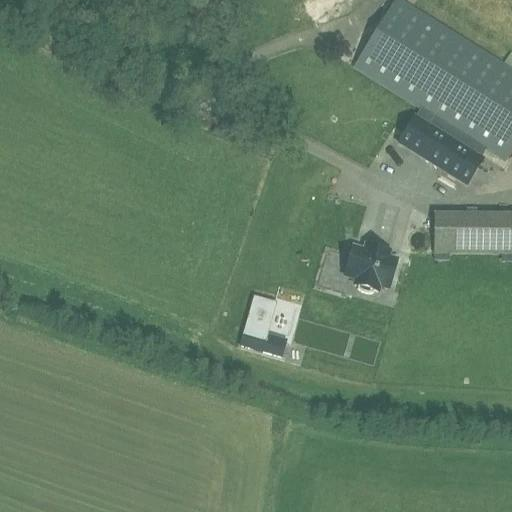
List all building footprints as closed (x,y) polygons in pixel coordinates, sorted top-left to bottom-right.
[(206,26),(221,0),(200,0),(190,16),(206,26)] [(248,14),(243,16),(252,41),(257,39),(268,35),(308,21),(300,0),(288,0),(282,2),(248,14)] [(511,151),(511,69),(415,10),(398,0),(394,0),(352,69),(504,163),(511,151)] [(413,117),(397,144),(466,188),(483,161),(413,117)] [(511,255),(511,219),(433,219),(433,255),(511,255)] [(343,278),(355,282),(353,286),(357,287),(356,290),(359,293),(368,296),(372,295),(373,292),(377,293),(379,287),(388,290),(396,261),(387,258),(389,252),(365,245),(363,251),(352,248),(343,278)] [(259,355),(281,361),(286,340),(265,334),(259,355)] [(246,416),(244,424),(266,430),(268,422),(246,416)]
